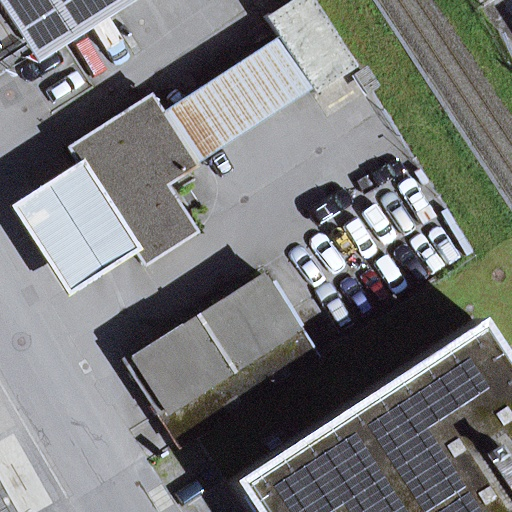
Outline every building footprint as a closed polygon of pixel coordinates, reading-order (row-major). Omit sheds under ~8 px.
[(31,0),(58,41),(119,0),(31,0)] [(308,90),(311,94),(352,68),(308,0),(291,0),(263,18),(275,37),(308,90)] [(158,111),(192,164),(308,90),(275,37),(158,111)] [(172,245),(169,198),(160,185),(192,164),(158,111),(154,105),(143,100),(66,149),(76,165),(131,249),(141,265),(172,245)] [(63,293),(131,249),(76,165),(9,208),(63,293)] [(269,282),(134,370),(183,446),(319,359),(269,282)] [(511,511),(511,376),(475,320),(225,483),(244,511),(511,511)]
